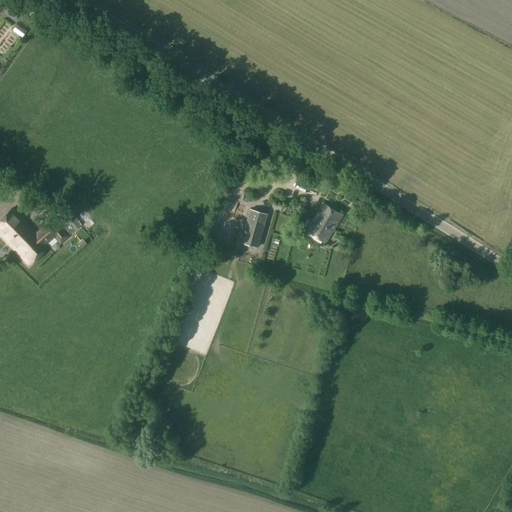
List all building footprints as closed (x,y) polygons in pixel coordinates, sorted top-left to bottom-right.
[(13,19),(20,10),(11,3),(4,13),(13,19)] [(5,34),(10,38),(18,28),(4,17),(1,21),(10,28),(5,34)] [(235,200),(231,213),(239,216),(244,203),(235,200)] [(64,201),(61,204),(58,207),(55,209),(56,210),(61,216),(71,208),(69,207),(64,201)] [(323,203),(306,230),(325,243),(342,216),(323,203)] [(12,208),(0,220),(0,235),(17,253),(27,241),(28,241),(35,234),(34,233),(36,231),(12,208)] [(268,214),(250,209),(240,242),(258,247),(268,214)] [(75,231),(81,226),(74,218),(68,223),(75,231)] [(67,237),(52,219),(37,232),(36,231),(34,233),(35,234),(28,241),(27,241),(17,253),(29,266),(48,245),(46,244),(55,237),(60,243),(67,237)]
